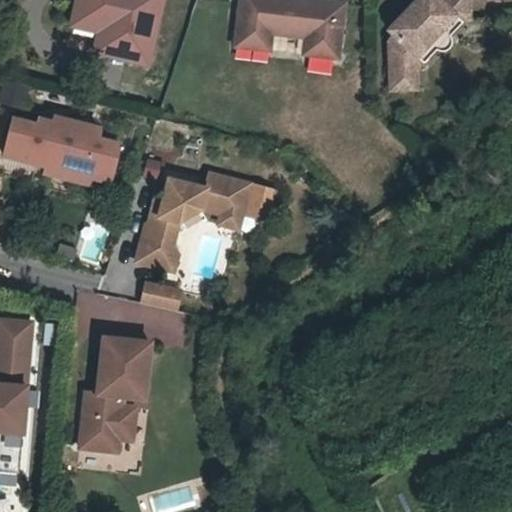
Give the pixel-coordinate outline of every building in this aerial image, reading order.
[(160,0),(74,0),(71,17),(100,22),(97,34),(93,55),(146,67),(160,0)] [(342,5),(301,0),(239,0),(235,32),(270,36),(304,40),(302,54),(335,57),(342,5)] [(414,54),(452,15),(458,21),(467,20),(465,0),(415,0),(387,30),(392,36),(386,42),(387,83),(415,82),(414,68),(414,66),(420,59),(414,54)] [(420,59),(422,61),(460,22),(458,21),(452,15),(414,54),(420,59)] [(100,22),(71,17),(69,29),(97,34),(100,22)] [(270,36),(235,32),(234,46),(268,50),(270,36)] [(0,90),(0,102),(24,108),(29,85),(2,79),(0,90)] [(387,83),(388,91),(415,90),(415,82),(387,83)] [(12,119),(2,155),(44,166),(45,162),(51,164),(48,173),(87,184),(89,178),(108,183),(118,147),(99,141),(102,130),(56,118),(55,124),(40,120),(39,126),(12,119)] [(137,264),(166,272),(172,248),(178,225),(200,211),(202,207),(241,216),(249,188),(208,177),(204,192),(167,183),(160,211),(158,220),(146,228),(137,264)] [(202,207),(200,211),(221,217),(218,226),(238,231),(241,216),(202,207)] [(151,208),(146,228),(158,220),(160,211),(151,208)] [(172,248),(166,272),(173,274),(177,257),(172,248)] [(143,281),(138,305),(169,311),(164,339),(181,342),(186,312),(177,310),(181,288),(143,281)] [(127,316),(129,298),(79,293),(77,310),(127,316)] [(0,474),(19,477),(32,325),(0,322),(0,474)] [(144,402),(150,345),(103,340),(97,396),(86,395),(80,450),(118,454),(119,441),(132,443),(136,410),(123,409),(124,400),(144,402)]
